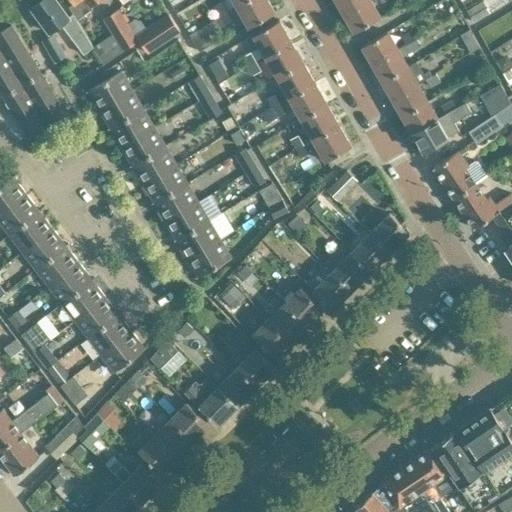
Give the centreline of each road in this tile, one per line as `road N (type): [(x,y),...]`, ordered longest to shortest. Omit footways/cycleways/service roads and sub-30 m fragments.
road 1 (residential): [(301,0),(412,200),(511,340)]
road 2 (residential): [(302,511),(511,352)]
road 3 (residential): [(0,124),(145,320)]
